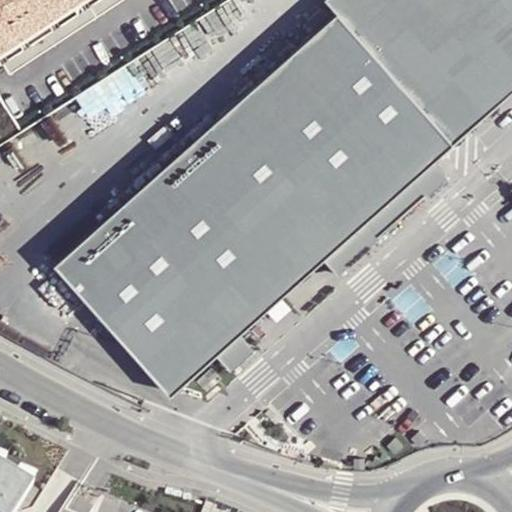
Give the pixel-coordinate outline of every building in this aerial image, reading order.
[(0,0),(0,43),(15,34),(33,22),(66,0),(0,0)] [(66,0),(33,22),(47,43),(111,0),(66,0)] [(511,0),(328,0),(336,9),(451,138),(511,84),(511,0)] [(168,389),(451,138),(336,9),(52,260),(168,389)] [(47,43),(33,22),(15,34),(28,55),(47,43)] [(28,55),(15,34),(0,43),(0,62),(5,70),(28,55)] [(0,511),(13,511),(30,486),(0,468),(0,511)]
